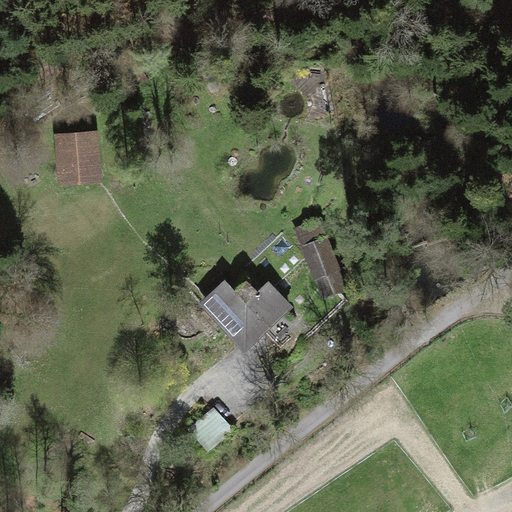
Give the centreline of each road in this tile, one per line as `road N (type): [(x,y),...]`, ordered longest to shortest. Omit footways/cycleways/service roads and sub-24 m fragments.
road 1 (unclassified): [(511,272),(182,511)]
road 2 (track): [(0,88),(171,29),(299,0)]
